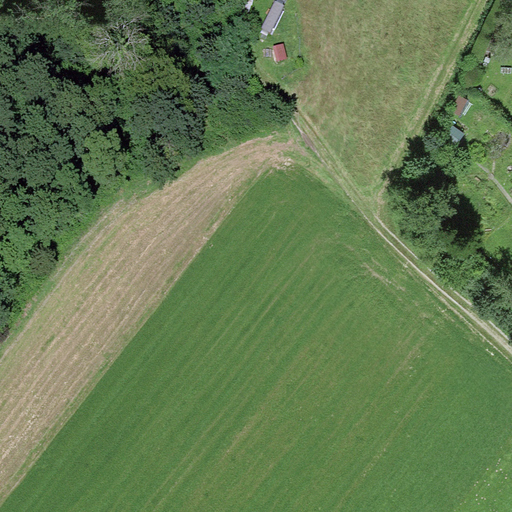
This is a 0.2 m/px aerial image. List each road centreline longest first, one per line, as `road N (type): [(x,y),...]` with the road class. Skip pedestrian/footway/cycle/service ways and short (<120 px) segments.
road 1 (track): [(376,217),(480,0)]
road 2 (track): [(511,347),(376,217)]
